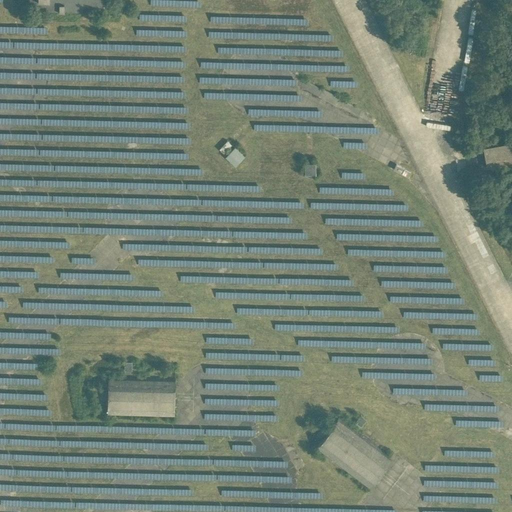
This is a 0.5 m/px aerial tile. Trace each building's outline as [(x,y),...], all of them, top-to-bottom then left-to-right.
[(38,0),(38,9),(104,11),(104,2),(108,3),(108,0),(38,0)] [(227,140),(219,148),(224,153),(232,144),(227,140)] [(511,140),(483,146),(487,167),(511,162),(511,140)] [(235,147),(226,156),(236,164),(244,155),(235,147)] [(315,163),(305,163),(306,174),(316,174),(315,163)] [(396,163),(393,169),(408,176),(411,171),(396,163)] [(132,361),(125,361),(125,362),(124,362),(123,364),(125,364),(125,370),(132,370),(132,361)] [(175,378),(109,376),(108,387),(100,387),(100,403),(108,403),(108,414),(174,416),(175,378)] [(361,415),(360,415),(359,415),(358,416),(359,417),(356,421),(361,425),(366,419),(361,415)] [(392,457),(339,417),(332,426),(325,421),(316,433),(322,438),(315,447),(368,488),(392,457)]
